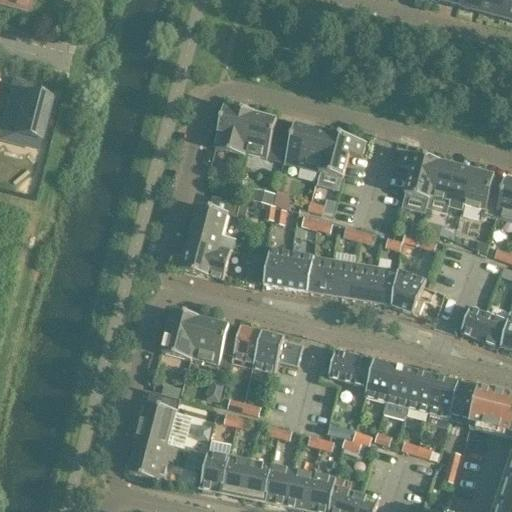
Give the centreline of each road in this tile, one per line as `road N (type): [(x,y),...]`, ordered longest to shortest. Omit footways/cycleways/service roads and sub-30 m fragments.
road 1 (residential): [(511,161),(222,87),(212,92),(160,287)]
road 2 (residential): [(160,287),(511,381)]
road 3 (residential): [(110,490),(160,287)]
road 4 (residential): [(511,43),(345,0)]
